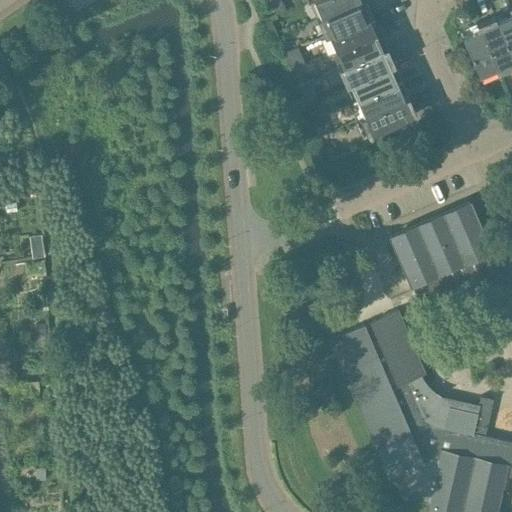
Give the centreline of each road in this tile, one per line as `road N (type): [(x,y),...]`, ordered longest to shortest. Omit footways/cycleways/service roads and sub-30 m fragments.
road 1 (track): [(11,63),(77,192),(163,464),(166,511)]
road 2 (tertiary): [(279,511),(254,453),(241,238)]
road 3 (residential): [(241,238),(273,236),(477,150)]
road 4 (tertiary): [(241,238),(215,0)]
road 5 (residential): [(477,150),(426,39),(432,0)]
